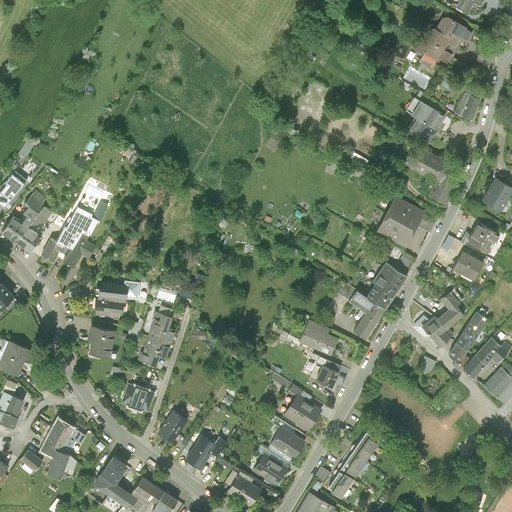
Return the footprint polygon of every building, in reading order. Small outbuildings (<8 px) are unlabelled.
[(482,0),(455,0),(453,5),(465,12),(472,0),(480,4),(482,0)] [(457,38),(466,43),(472,32),(466,29),(467,27),(447,16),(441,17),(435,28),(450,36),(451,34),(457,38)] [(454,44),(457,38),(451,34),(450,36),(435,28),(434,27),(428,28),(423,37),(433,43),(442,48),(447,40),(454,44)] [(433,43),(423,37),(421,36),(417,37),(411,47),(419,52),(418,54),(422,57),(420,60),(430,66),(436,56),(446,62),(451,54),(442,48),(433,43)] [(443,78),(439,84),(448,89),(452,83),(443,78)] [(293,83),(282,97),(290,104),(301,89),(293,83)] [(471,88),(469,94),(480,98),(482,92),(471,88)] [(419,91),(415,98),(425,104),(429,97),(419,91)] [(469,94),(465,93),(455,113),(472,121),(481,99),(480,98),(469,94)] [(415,98),(414,97),(406,110),(415,115),(405,131),(426,143),(443,115),(425,104),(415,98)] [(16,152),(23,157),(32,143),(25,138),(16,152)] [(424,149),(413,144),(403,164),(436,180),(440,182),(443,174),(448,164),(424,149)] [(362,157),(345,148),(340,158),(357,166),(362,157)] [(457,181),(443,174),(440,182),(436,180),(428,197),(446,206),(457,181)] [(23,184),(11,175),(4,184),(5,185),(0,190),(0,212),(0,213),(23,184)] [(511,187),(511,185),(497,176),(484,199),(500,208),(511,187)] [(24,206),(28,209),(37,215),(42,206),(47,200),(35,191),(24,206)] [(423,211),(395,196),(376,230),(405,245),(416,225),(421,215),(423,211)] [(97,220),(105,208),(97,203),(90,215),(97,220)] [(37,215),(32,220),(42,227),(52,213),(42,206),(37,215)] [(19,222),(13,218),(2,233),(17,243),(32,220),(37,215),(28,209),(19,222)] [(434,222),(421,215),(416,225),(428,232),(434,222)] [(79,217),(77,222),(79,224),(78,227),(83,229),(79,237),(86,241),(94,225),(79,217)] [(77,222),(68,218),(55,243),(62,246),(62,245),(72,250),(79,237),(83,229),(78,227),(79,224),(77,222)] [(509,224),(506,222),(503,227),(511,231),(511,228),(511,219),(509,224)] [(32,220),(17,243),(29,252),(39,239),(35,237),(42,227),(32,220)] [(499,230),(478,220),(469,239),(487,249),(489,249),(499,230)] [(463,236),(460,242),(465,244),(485,254),(487,249),(469,239),(463,236)] [(79,237),(72,250),(62,264),(73,270),(81,256),(88,260),(95,247),(86,241),(79,237)] [(448,251),(458,256),(461,251),(465,244),(460,242),(455,239),(448,251)] [(62,246),(55,243),(50,240),(45,250),(57,257),(59,254),(62,255),(65,249),(61,247),(62,246)] [(57,257),(45,250),(41,258),(53,265),(57,257)] [(482,262),(461,251),(458,256),(452,266),(474,278),(482,262)] [(411,259),(402,254),(399,261),(408,265),(411,259)] [(373,282),(375,283),(395,295),(407,276),(386,262),(373,282)] [(152,271),(145,270),(143,277),(150,279),(152,271)] [(205,276),(196,274),(191,290),(194,291),(191,300),(198,302),(205,276)] [(395,295),(375,283),(366,298),(373,302),(372,303),(378,306),(378,305),(386,310),(395,295)] [(98,291),(97,300),(108,301),(111,302),(112,285),(101,284),(100,291),(98,291)] [(122,303),(125,303),(126,292),(124,291),(124,286),(112,285),(111,302),(122,303)] [(14,299),(1,287),(0,288),(0,287),(0,312),(6,307),(14,299)] [(191,290),(182,287),(179,296),(191,300),(194,291),(191,290)] [(461,298),(453,288),(440,299),(449,310),(450,312),(456,306),(460,304),(457,301),(461,298)] [(79,289),(69,294),(71,298),(81,293),(79,289)] [(349,303),(365,313),(372,303),(373,302),(366,298),(357,292),(349,303)] [(17,303),(14,299),(6,307),(9,311),(17,303)] [(97,300),(95,300),(94,312),(96,312),(95,316),(106,317),(108,301),(97,300)] [(121,315),(122,303),(111,302),(108,301),(106,317),(119,319),(119,315),(121,315)] [(365,340),(384,311),(378,306),(372,303),(365,313),(353,332),(365,340)] [(450,312),(449,310),(436,321),(446,332),(464,316),(463,315),(456,306),(450,312)] [(159,307),(157,314),(169,318),(171,311),(159,307)] [(486,318),(477,312),(466,327),(476,333),(486,318)] [(150,336),(172,344),(176,331),(170,328),(173,319),(169,318),(157,314),(154,313),(151,323),(154,324),(150,336)] [(436,321),(433,317),(423,327),(429,334),(441,347),(451,338),(446,332),(436,321)] [(330,330),(309,321),(300,341),(330,354),(336,340),(327,336),(330,330)] [(128,335),(127,338),(137,341),(141,326),(130,323),(128,335)] [(106,358),(112,332),(90,327),(88,339),(87,342),(91,342),(89,354),(106,358)] [(429,334),(423,327),(418,330),(425,337),(429,334)] [(476,333),(466,327),(455,344),(465,351),(476,333)] [(205,334),(192,333),(191,339),(204,341),(205,334)] [(502,342),(494,335),(464,368),(475,378),(492,358),(497,361),(505,351),(510,346),(503,340),(502,342)] [(166,359),(172,344),(150,336),(141,361),(157,366),(160,357),(166,359)] [(29,350),(8,342),(0,360),(0,368),(18,376),(29,350)] [(465,351),(455,344),(449,354),(459,361),(465,351)] [(437,362),(424,356),(418,369),(431,375),(437,362)] [(326,362),(324,367),(338,373),(341,368),(326,362)] [(511,366),(508,364),(503,370),(511,378),(511,377),(511,366)] [(499,366),(482,384),(502,403),(511,393),(511,377),(511,378),(503,370),(499,366)] [(118,377),(120,369),(112,367),(110,376),(118,377)] [(338,373),(324,367),(317,382),(332,388),(338,373)] [(130,382),(133,374),(121,370),(118,377),(118,378),(130,382)] [(4,387),(14,391),(17,385),(7,381),(4,387)] [(154,393),(128,385),(122,403),(148,412),(154,393)] [(288,392),(295,396),(307,403),(311,397),(292,386),(288,392)] [(4,393),(13,397),(15,392),(14,391),(4,387),(2,392),(4,393)] [(0,411),(18,417),(24,403),(13,397),(4,393),(0,402),(0,411)] [(307,403),(295,396),(283,416),(308,432),(321,411),(307,403)] [(18,417),(0,411),(0,422),(16,429),(20,418),(18,417)] [(172,442),(185,423),(175,416),(162,435),(172,442)] [(271,423),(279,429),(289,435),(290,427),(274,417),(271,423)] [(57,448),(55,452),(62,454),(69,438),(73,429),(58,420),(53,430),(64,435),(57,448)] [(85,436),(73,429),(69,438),(62,454),(68,455),(75,441),(81,445),(85,436)] [(289,435),(279,429),(269,446),(271,447),(291,459),(301,442),(289,435)] [(64,435),(53,430),(46,443),(57,448),(64,435)] [(371,435),(367,431),(350,455),(363,465),(377,445),(369,439),(371,435)] [(210,453),(215,446),(200,436),(186,459),(201,468),(210,453)] [(215,446),(210,453),(217,457),(225,443),(219,439),(215,446)] [(57,448),(46,443),(41,452),(50,457),(51,455),(53,456),(55,452),(57,448)] [(258,452),(263,456),(284,469),(288,463),(268,451),(261,447),(258,452)] [(271,447),(268,451),(288,463),(291,459),(271,447)] [(42,461),(28,450),(21,459),(35,470),(42,461)] [(53,456),(46,474),(61,480),(68,455),(62,454),(55,452),(53,456)] [(363,465),(350,455),(340,471),(353,480),(363,465)] [(284,469),(263,456),(253,471),(274,485),(284,469)] [(113,457),(101,474),(115,485),(128,468),(113,457)] [(330,471),(321,466),(315,476),(325,481),(330,471)] [(225,483),(231,487),(238,477),(239,475),(233,471),(225,483)] [(340,471),(327,488),(341,497),(353,480),(340,471)] [(0,490),(10,476),(5,473),(0,480),(0,490)] [(164,493),(143,478),(131,495),(115,485),(101,474),(94,484),(111,495),(104,505),(113,511),(150,511),(151,511),(164,493)] [(249,484),(238,477),(231,487),(228,492),(239,499),(249,484)] [(314,482),(309,492),(313,495),(319,485),(314,482)] [(260,491),(249,484),(239,499),(250,506),(260,491)] [(309,492),(308,492),(297,511),(329,511),(332,508),(333,507),(313,495),(309,492)] [(170,511),(177,502),(164,493),(151,511),(152,511),(163,511),(164,511),(170,511)]
